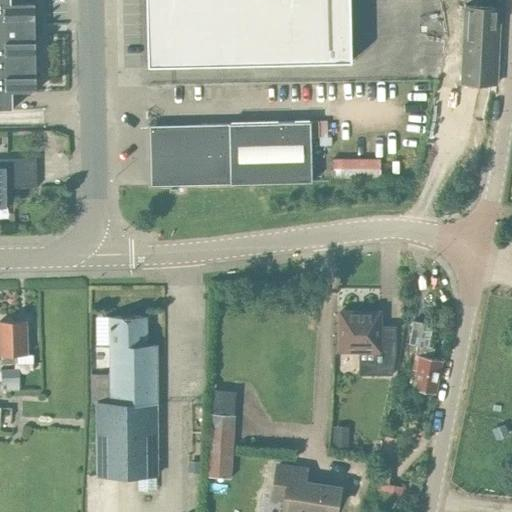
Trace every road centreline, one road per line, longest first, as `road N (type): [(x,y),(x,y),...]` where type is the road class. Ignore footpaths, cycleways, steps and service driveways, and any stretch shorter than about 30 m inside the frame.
road 1 (residential): [(93,256),(384,229),(480,246)]
road 2 (residential): [(428,511),(480,246)]
road 3 (unclassified): [(93,256),(90,0)]
road 4 (residential): [(480,246),(511,37)]
